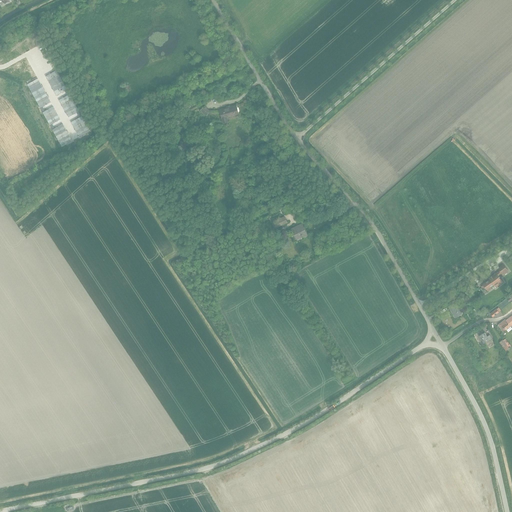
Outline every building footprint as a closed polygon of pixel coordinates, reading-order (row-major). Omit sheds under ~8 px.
[(56,70),(45,76),(49,82),(60,76),(56,70)] [(60,76),(49,82),(52,89),(63,83),(60,76)] [(37,78),(27,84),(30,90),(41,85),(37,78)] [(63,83),(52,89),(56,95),(67,89),(63,83)] [(41,85),(30,90),(34,97),(44,91),(41,85)] [(44,91),(34,97),(37,103),(48,97),(44,91)] [(69,94),(58,100),(61,104),(71,98),(69,94)] [(48,97),(37,103),(40,108),(50,102),(48,97)] [(71,98),(61,104),(63,108),(74,102),(71,98)] [(74,102),(63,108),(66,113),(76,107),(74,102)] [(226,117),(239,114),(237,105),(219,110),(223,123),(228,122),(226,117)] [(53,106),(42,112),(46,118),(56,113),(53,106)] [(76,107),(66,113),(68,117),(79,111),(76,107)] [(56,113),(46,118),(49,125),(60,119),(56,113)] [(81,116),(71,122),(73,126),(84,120),(81,116)] [(84,120),(73,126),(75,130),(86,124),(84,120)] [(62,124),(52,129),(55,136),(66,130),(62,124)] [(86,124),(75,130),(79,137),(90,131),(86,124)] [(66,130),(55,136),(59,142),(70,136),(66,130)] [(70,136),(59,142),(61,147),(72,141),(70,136)] [(275,228),(287,222),(285,216),(272,222),(275,228)] [(303,237),(308,235),(302,223),(291,229),(296,238),(302,235),(303,237)] [(502,275),(508,271),(503,264),(497,268),(499,271),(496,273),(495,273),(489,278),(489,279),(483,284),(483,285),(480,287),(482,289),(485,287),(488,291),(491,288),(489,287),(493,284),(496,287),(502,282),(497,276),(501,273),(502,275)] [(449,302),(456,297),(453,292),(446,297),(449,302)] [(455,317),(457,316),(462,314),(455,302),(449,306),(455,317)] [(490,313),(493,317),(498,313),(500,311),(497,308),(490,313)] [(505,319),(498,325),(503,331),(510,326),(505,319)] [(483,343),(491,338),(489,335),(487,336),(484,332),(479,335),(483,343)]
